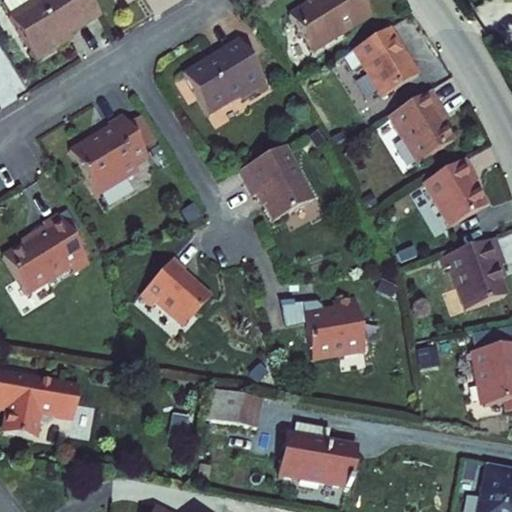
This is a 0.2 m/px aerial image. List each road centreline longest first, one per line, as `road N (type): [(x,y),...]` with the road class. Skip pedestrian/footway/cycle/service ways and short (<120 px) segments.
road 1 (unknown): [(66,511),(76,492),(127,469),(163,471),(283,508)]
road 2 (unknown): [(511,440),(294,407)]
road 3 (residential): [(128,56),(232,241)]
road 4 (tertiary): [(511,141),(429,0)]
road 5 (residential): [(128,56),(0,136)]
